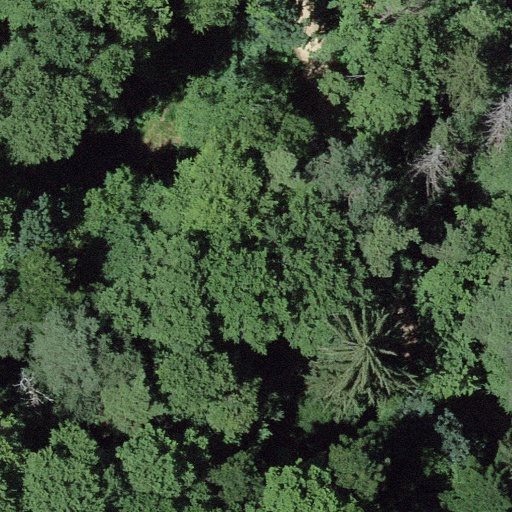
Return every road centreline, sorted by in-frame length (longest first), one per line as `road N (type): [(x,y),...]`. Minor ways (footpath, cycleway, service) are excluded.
road 1 (track): [(511,441),(435,361),(344,169),(288,0)]
road 2 (track): [(0,218),(70,177),(143,155),(239,174),(374,237)]
road 3 (track): [(344,169),(441,257),(511,284)]
